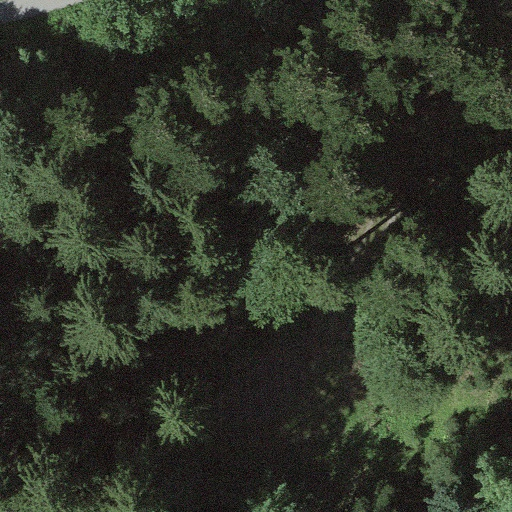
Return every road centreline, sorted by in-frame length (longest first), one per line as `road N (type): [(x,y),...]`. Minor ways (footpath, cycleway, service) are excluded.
road 1 (track): [(302,450),(368,210),(511,26)]
road 2 (track): [(0,425),(302,450),(350,511)]
